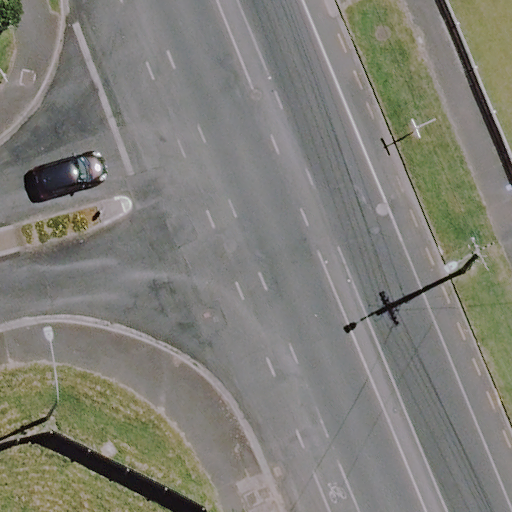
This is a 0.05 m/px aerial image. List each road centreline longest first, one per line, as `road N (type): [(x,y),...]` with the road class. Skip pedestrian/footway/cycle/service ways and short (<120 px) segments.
road 1 (secondary): [(431,511),(286,166)]
road 2 (residential): [(0,242),(286,166)]
road 3 (secondary): [(286,166),(218,0)]
